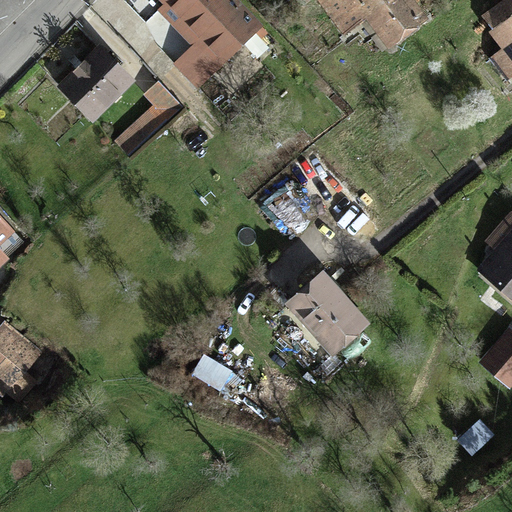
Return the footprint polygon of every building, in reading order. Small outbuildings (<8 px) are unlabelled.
[(197,47),(202,42),(165,2),(163,0),(152,0),(156,3),(185,34),(197,47)] [(202,42),(240,7),(232,0),(167,0),(165,2),(202,42)] [(368,18),(367,16),(355,0),(320,0),(345,34),(368,18)] [(355,0),(367,16),(388,0),(355,0)] [(426,20),(410,0),(388,0),(367,16),(368,18),(375,27),(369,32),(373,38),(380,33),(390,46),(426,20)] [(511,0),(507,0),(485,17),(495,31),(511,18),(511,0)] [(261,29),(240,7),(202,42),(197,47),(178,64),(197,85),(261,29)] [(511,18),(495,31),(508,47),(511,53),(511,18)] [(511,75),(511,53),(508,47),(493,59),(508,79),(511,75)] [(94,120),(133,82),(101,48),(82,67),(62,86),(94,120)] [(171,118),(183,107),(161,82),(149,92),(159,105),(171,118)] [(129,155),(171,118),(159,105),(117,142),(129,155)] [(0,242),(14,229),(0,214),(0,242)] [(511,219),(494,239),(494,245),(502,253),(485,272),(511,296),(511,219)] [(320,273),(288,303),(329,348),(357,322),(334,296),(338,292),(332,286),(320,273)] [(357,322),(329,348),(334,353),(366,323),(338,292),(334,296),(357,322)] [(38,352),(4,322),(0,325),(0,351),(21,371),(38,352)] [(511,384),(511,333),(484,364),(510,387),(511,384)] [(0,386),(4,390),(21,371),(0,351),(0,386)]
